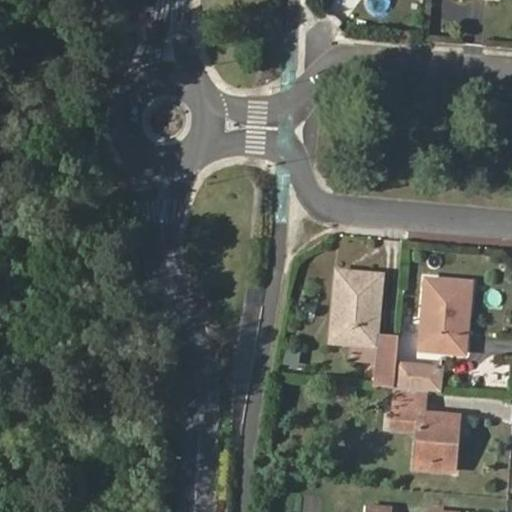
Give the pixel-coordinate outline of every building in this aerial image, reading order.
[(395,389),(397,364),(399,338),(378,336),(384,276),(337,272),(331,339),(377,344),(375,363),(372,387),(395,389)] [(421,349),(466,354),(472,284),(427,280),(421,349)] [(330,359),(375,363),(377,344),(331,339),(330,359)] [(426,391),(440,392),(442,368),(397,364),(395,389),(426,391)] [(416,468),(455,471),(460,417),(425,413),(426,391),(395,389),(391,428),(419,431),(416,468)] [(338,511),(357,511),(359,494),(339,493),(338,511)]
